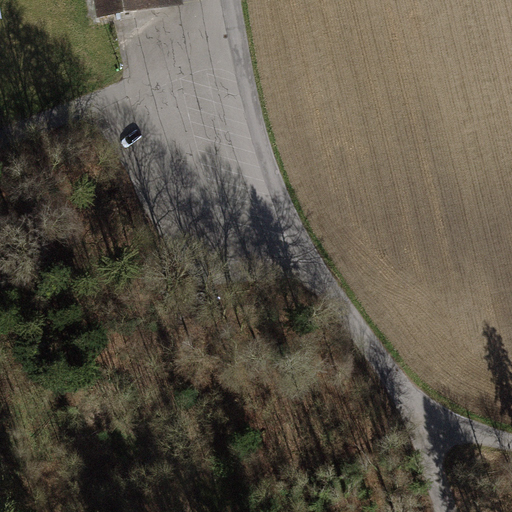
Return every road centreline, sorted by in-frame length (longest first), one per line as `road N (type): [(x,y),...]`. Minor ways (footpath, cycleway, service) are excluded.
road 1 (unclassified): [(230,0),(271,176),(329,287),(420,422),(444,511)]
road 2 (track): [(235,28),(0,112)]
road 3 (track): [(408,401),(342,445),(201,486)]
